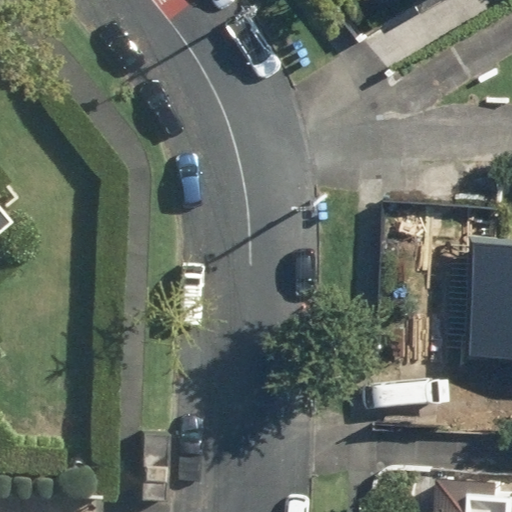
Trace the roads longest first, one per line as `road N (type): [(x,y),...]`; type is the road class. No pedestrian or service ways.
road 1 (residential): [(147,0),(216,91),(237,149),(228,511)]
road 2 (unknown): [(312,150),(398,58),(444,17),(478,0)]
